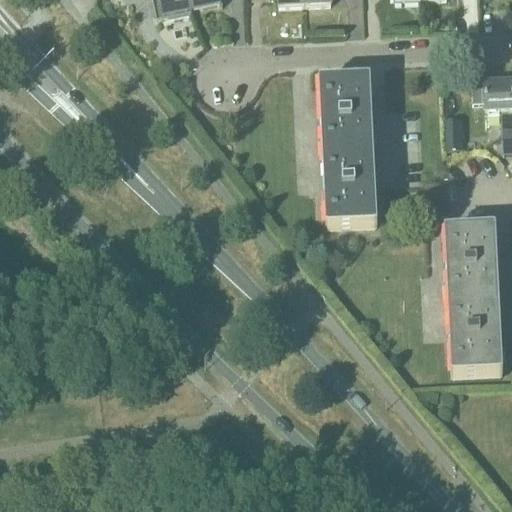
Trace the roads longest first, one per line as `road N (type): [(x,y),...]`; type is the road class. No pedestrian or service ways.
road 1 (primary): [(0,136),(45,192),(376,511)]
road 2 (primary): [(451,511),(157,190)]
road 3 (residential): [(222,85),(274,62),(511,52)]
road 4 (primary): [(157,190),(0,18)]
road 5 (primary): [(157,190),(69,124),(0,53)]
